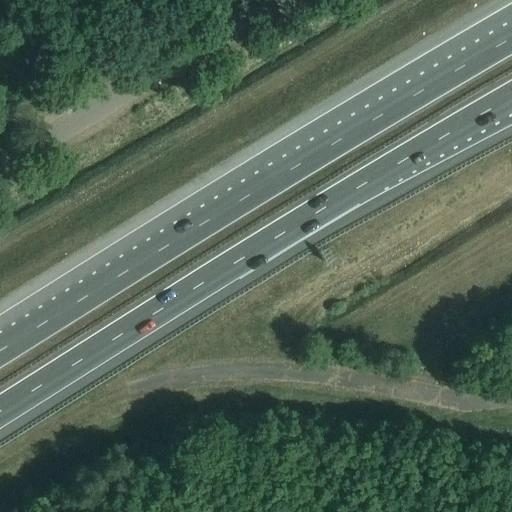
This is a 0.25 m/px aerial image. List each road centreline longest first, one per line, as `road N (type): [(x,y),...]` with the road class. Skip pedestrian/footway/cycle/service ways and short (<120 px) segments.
road 1 (motorway): [(0,410),(511,96)]
road 2 (motorway): [(511,39),(0,351)]
road 3 (unclassified): [(0,170),(281,0)]
